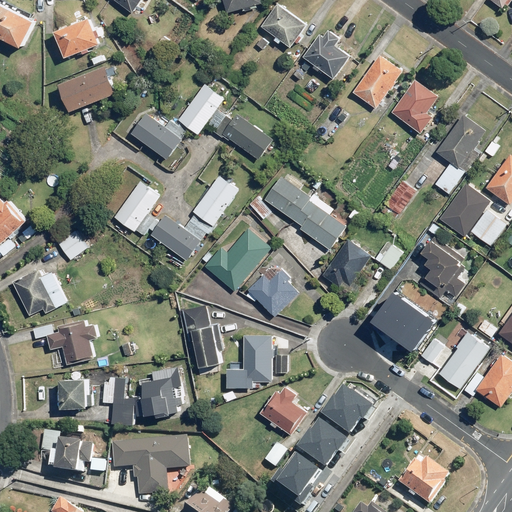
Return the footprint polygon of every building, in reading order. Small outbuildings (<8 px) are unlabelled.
[(145,0),(115,0),(135,15),(145,0)] [(263,0),(224,0),(228,15),(265,4),(263,0)] [(511,1),(511,0),(491,0),(505,11),(511,1)] [(0,40),(21,51),(36,21),(0,3),(0,40)] [(264,28),(276,38),(274,41),(281,46),(283,42),(290,48),(307,25),(281,5),(264,28)] [(97,30),(93,32),(88,19),(54,33),(66,61),(99,47),(96,39),(100,37),(97,30)] [(304,59),(315,66),(313,69),(319,73),(321,70),(336,81),(352,59),(335,47),(341,40),(329,32),(324,39),(320,36),(304,59)] [(108,54),(92,59),(95,68),(111,63),(108,54)] [(404,73),(381,56),(354,94),(377,110),(404,73)] [(29,68),(18,62),(14,71),(26,76),(29,68)] [(107,66),(60,86),(72,114),(119,94),(107,66)] [(440,97),(416,81),(394,114),(423,134),(434,118),(428,115),(440,97)] [(227,99),(206,84),(179,122),(200,137),(227,99)] [(223,139),(226,136),(259,160),(273,141),(236,115),(233,120),(221,111),(209,129),(223,139)] [(351,116),(346,111),(334,123),(340,128),(351,116)] [(166,127),(148,115),(133,137),(169,162),(188,133),(170,121),(166,127)] [(468,172),(462,167),(488,132),(465,115),(438,153),(451,163),(436,184),(450,195),(468,172)] [(490,154),(494,157),(501,148),(496,144),(501,139),(498,136),(479,160),(483,163),(490,154)] [(406,157),(397,151),(389,162),(398,168),(406,157)] [(510,206),(511,203),(511,155),(487,189),(510,206)] [(266,201),(268,202),(304,227),(301,232),(331,252),(347,227),(330,215),(334,209),(313,195),(311,197),(302,191),(306,185),(289,174),(285,180),(281,177),(266,201)] [(221,177),(195,212),(214,227),(240,191),(221,177)] [(404,180),(381,210),(396,222),(419,191),(404,180)] [(161,196),(140,182),(115,218),(144,237),(150,229),(153,224),(157,219),(149,213),(161,196)] [(492,247),(508,224),(487,209),(493,202),(467,183),(440,220),(466,238),(471,232),(492,247)] [(273,214),(259,197),(250,204),(265,221),(273,214)] [(17,236),(14,232),(28,220),(10,200),(5,204),(0,198),(0,242),(2,244),(0,245),(0,251),(6,258),(19,246),(13,240),(17,236)] [(364,212),(355,206),(348,218),(356,224),(364,212)] [(150,229),(154,232),(152,236),(188,261),(203,240),(212,227),(194,214),(185,228),(166,215),(157,227),(153,224),(150,229)] [(222,247),(214,258),(208,253),(203,259),(209,264),(205,268),(236,293),(273,246),(249,227),(229,252),(222,247)] [(77,230),(60,245),(74,261),(91,247),(77,230)] [(322,275),(338,286),(342,281),(350,286),(361,271),(360,270),(371,254),(347,238),(322,275)] [(405,253),(389,241),(376,260),(392,271),(405,253)] [(432,271),(426,279),(441,290),(443,287),(458,298),(468,285),(456,276),(464,265),(430,241),(421,254),(430,261),(426,267),(432,271)] [(42,269),(14,283),(30,317),(44,310),(46,314),(68,303),(54,274),(46,277),(42,269)] [(265,276),(250,290),(276,318),(300,296),(289,283),(291,281),(281,270),(270,281),(265,276)] [(148,287),(138,291),(142,301),(152,297),(148,287)] [(433,318),(392,291),(372,322),(412,349),(433,318)] [(507,329),(502,335),(511,343),(511,311),(502,325),(507,329)] [(208,313),(183,317),(189,349),(195,348),(199,375),(223,371),(219,348),(223,347),(220,329),(211,330),(208,313)] [(486,320),(478,329),(492,340),(500,330),(486,320)] [(88,327),(86,321),(55,329),(53,325),(34,330),(37,340),(48,337),(52,351),(64,348),(68,365),(96,357),(92,343),(101,341),(97,325),(88,327)] [(439,373),(461,389),(492,350),(470,333),(439,373)] [(275,338),(245,336),(244,363),(230,362),(228,389),(255,390),(255,387),(260,388),(261,383),(272,384),(275,338)] [(433,364),(446,347),(435,339),(422,356),(433,364)] [(130,341),(120,344),(125,358),(135,355),(130,341)] [(479,390),(502,408),(511,394),(511,361),(502,354),(485,377),(480,372),(465,392),(473,398),(479,390)] [(290,355),(276,355),(275,374),(289,375),(290,355)] [(173,414),(179,413),(179,408),(186,407),(180,368),(154,373),(155,382),(142,384),(144,394),(136,396),(136,398),(139,419),(157,416),(158,420),(173,418),(173,414)] [(135,426),(136,398),(127,398),(127,376),(111,375),(111,382),(106,382),(105,404),(114,404),(113,426),(135,426)] [(88,393),(89,381),(61,380),(60,411),(88,411),(88,407),(95,407),(95,393),(88,393)] [(320,391),(315,385),(305,394),(311,400),(320,391)] [(326,412),(354,432),(365,417),(368,418),(377,405),(349,385),(341,396),(339,395),(326,412)] [(278,391),(262,414),(273,422),(271,426),(277,430),(279,427),(292,436),(309,412),(294,402),(299,395),(287,387),(282,393),(278,391)] [(238,399),(234,390),(223,395),(227,404),(238,399)] [(303,446),(331,466),(342,450),(343,451),(353,437),(326,418),(318,429),(316,428),(303,446)] [(94,466),(95,445),(61,443),(62,433),(45,432),(44,453),(52,454),(51,474),(85,476),(85,466),(94,466)] [(265,433),(257,439),(265,449),(273,442),(265,433)] [(190,438),(113,442),(115,469),(134,468),(135,480),(139,480),(139,497),(168,495),(167,468),(191,467),(190,438)] [(285,489),(307,505),(310,501),(307,498),(327,469),(305,454),(292,472),(286,468),(279,479),(288,485),(285,489)] [(390,466),(376,456),(363,474),(378,483),(390,466)] [(417,459),(399,484),(431,507),(453,475),(427,456),(422,463),(417,459)] [(360,483),(359,484),(358,485),(358,487),(357,488),(357,489),(357,491),(358,492),(358,493),(359,495),(360,495),(361,496),(363,497),(364,497),(365,497),(367,497),(368,497),(369,496),(370,495),(371,494),(372,493),(373,492),(373,490),(373,489),(373,488),(373,486),(372,485),(371,484),(370,483),(369,482),(368,482),(366,481),(365,481),(364,481),(362,482),(361,482),(360,483)] [(241,511),(206,487),(187,511),(241,511)] [(341,511),(351,499),(345,494),(333,510),(335,511),(341,511)] [(83,511),(63,501),(56,511),(83,511)]
